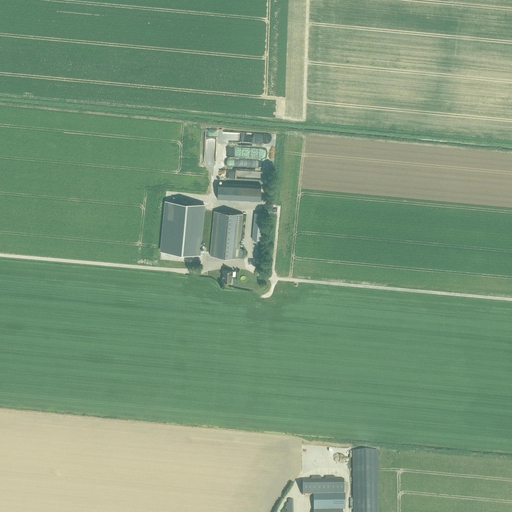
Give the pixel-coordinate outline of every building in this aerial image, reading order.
[(271,132),(247,131),(247,140),(266,141),(266,136),(271,136),(271,132)] [(214,146),(214,149),(211,149),(210,160),(214,160),(214,156),(219,156),(219,150),(217,150),(217,146),(214,146)] [(217,199),(260,201),(261,185),(218,183),(217,199)] [(204,204),(166,201),(161,251),(199,254),(204,204)] [(245,250),(239,249),(243,213),(214,211),(210,255),(239,258),(244,258),(245,250)] [(265,214),(255,213),(252,239),(263,240),(265,214)] [(223,270),(222,281),(231,282),(231,278),(232,278),(233,271),(223,270)] [(378,511),(377,451),(365,451),(356,451),(353,451),(353,462),(354,501),(353,511),(378,511)] [(311,480),(302,481),(302,495),(313,495),(314,511),(344,511),(344,480),(317,480),(317,477),(311,477),(311,480)]
